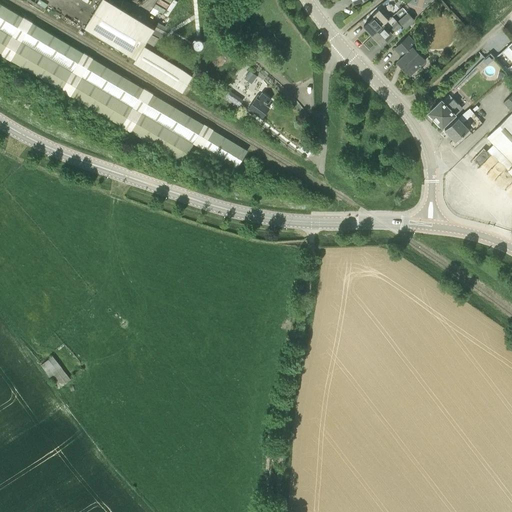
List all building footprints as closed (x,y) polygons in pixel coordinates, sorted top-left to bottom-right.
[(84,27),(136,59),(134,62),(183,93),(193,76),(152,51),(144,46),(151,34),(155,29),(118,6),(107,0),(100,0),(93,13),(88,21),(84,27)] [(237,168),(248,150),(0,3),(0,53),(183,161),(194,143),(202,148),(202,147),(237,168)] [(372,35),(383,24),(390,18),(385,13),(380,8),(374,14),(375,15),(364,26),(372,35)] [(405,28),(414,19),(408,12),(399,21),(405,28)] [(381,44),(398,28),(401,25),(392,16),(390,18),(383,24),(372,35),(381,44)] [(152,51),(159,39),(151,34),(144,46),(152,51)] [(426,60),(413,47),(416,44),(408,36),(395,48),(403,56),(397,62),(410,75),(426,60)] [(195,53),(197,54),(198,54),(199,54),(201,54),(202,53),(203,52),(203,50),(203,49),(203,48),(203,47),(202,46),(201,45),(200,44),(197,44),(195,45),(194,46),(194,47),(193,48),(193,49),(193,50),(194,52),(195,53)] [(244,78),(251,83),(256,76),(250,71),(244,78)] [(222,96),(238,107),(243,100),(227,89),(222,96)] [(252,114),(254,111),(262,117),(269,107),(266,105),(271,99),(262,93),(258,98),(251,92),(242,103),(249,108),(247,110),(252,114)] [(442,127),(456,114),(455,114),(462,108),(453,98),(449,94),(442,100),(442,99),(428,112),(442,127)] [(511,94),(503,103),(511,111),(511,94)] [(468,117),(473,113),(469,108),(445,129),(455,140),(469,129),(463,122),(468,118),(468,117)] [(511,112),(487,137),(494,144),(486,151),(511,174),(511,112)]
